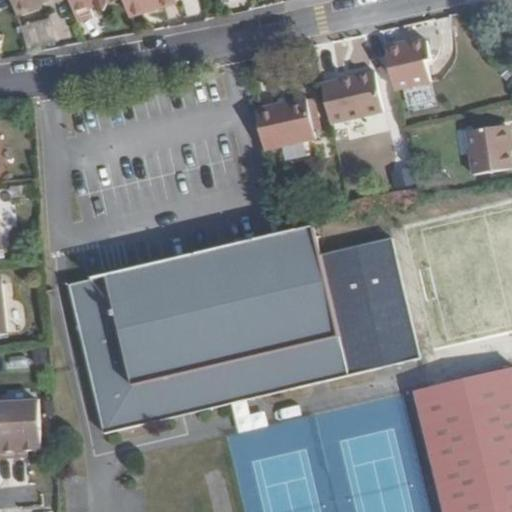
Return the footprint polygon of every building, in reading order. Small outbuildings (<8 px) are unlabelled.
[(13,0),(18,13),(37,8),(36,3),(41,1),(45,0),(13,0)] [(72,0),(78,21),(95,16),(92,7),(98,5),(96,0),(106,0),(110,1),(114,0),(72,0)] [(96,0),(98,5),(107,8),(110,1),(106,0),(96,0)] [(127,0),(132,15),(178,0),(127,0)] [(26,25),(32,49),(61,42),(55,18),(26,25)] [(433,48),(392,57),(400,95),(435,88),(431,68),(437,67),(433,48)] [(380,78),(327,90),(335,128),(388,117),(380,78)] [(312,102),(260,114),(269,154),(321,143),(312,102)] [(511,145),(509,132),(471,140),(480,180),(511,173),(511,145)] [(316,230),(69,285),(103,435),(422,364),(394,241),(323,257),(316,230)] [(511,511),(511,372),(417,395),(445,511),(511,511)] [(39,401),(0,403),(0,443),(1,455),(27,454),(26,447),(42,445),(39,401)]
